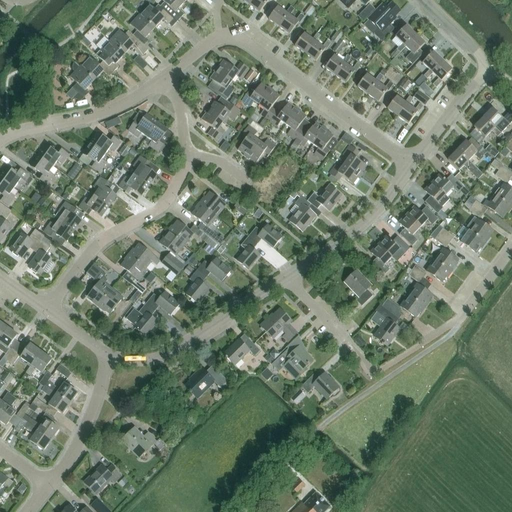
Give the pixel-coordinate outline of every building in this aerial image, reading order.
[(179,8),(185,3),(181,0),(161,0),(164,3),(160,7),(177,23),(184,15),(179,10),(179,8)] [(269,2),(270,0),(252,0),(249,6),(259,13),(268,1),(269,2)] [(337,0),(348,10),(357,0),(365,7),(371,0),(337,0)] [(386,9),(381,4),(366,20),(377,31),(373,35),(382,43),(395,30),(389,24),(400,12),(391,4),(386,9)] [(160,7),(157,5),(153,9),(149,5),(140,15),(154,29),(163,20),(172,28),(177,23),(160,7)] [(310,5),(304,14),(310,18),(316,10),(310,5)] [(366,11),(370,15),(375,10),(371,6),(366,11)] [(288,15),(289,16),(294,10),(291,7),(286,13),(278,8),(268,20),(279,28),(288,15)] [(299,24),(304,17),(301,14),(296,21),(289,16),(288,15),(279,28),(289,35),(298,23),(299,24)] [(146,38),(154,29),(140,15),(130,25),(137,31),(133,36),(144,46),(149,41),(146,38)] [(396,50),(391,55),(395,59),(400,53),(405,47),(415,35),(406,26),(395,38),(402,44),(398,48),(396,50)] [(350,33),(345,28),(341,33),(346,37),(350,33)] [(144,46),(133,36),(129,41),(119,31),(110,41),(124,55),(132,48),(135,51),(135,52),(141,58),(148,50),(144,46)] [(342,35),(337,31),(330,40),(335,44),(342,35)] [(314,42),(316,43),(321,36),(317,34),(312,40),(304,34),(295,47),(305,55),(314,42)] [(415,35),(405,47),(411,53),(405,59),(409,62),(412,65),(422,53),(419,50),(425,44),(415,35)] [(116,65),(124,55),(110,41),(96,55),(103,62),(114,72),(118,67),(116,65)] [(326,51),(331,44),(327,41),(322,48),(316,43),(314,42),(305,55),(316,62),(325,50),(326,51)] [(344,45),(339,41),(331,51),(337,55),(344,45)] [(363,53),(368,57),(373,52),(367,48),(363,53)] [(432,73),(443,62),(433,53),(423,64),(429,70),(424,76),(427,80),(433,74),(432,73)] [(344,64),(346,65),(351,58),(348,57),(347,56),(342,62),(334,56),(325,69),(335,77),(344,64)] [(140,57),(136,62),(144,70),(148,65),(140,57)] [(114,72),(103,62),(98,67),(89,58),(79,67),(94,81),(103,72),(109,78),(114,72)] [(241,81),(249,70),(241,64),(236,70),(223,61),(219,67),(217,67),(215,69),(232,82),(236,77),(241,81)] [(79,67),(79,68),(74,62),(72,65),(71,67),(71,69),(72,72),(74,73),(70,77),(77,84),(73,88),(84,99),(88,94),(85,91),(94,81),(79,67)] [(441,81),(452,71),(443,62),(432,73),(433,74),(438,79),(433,85),(436,88),(442,82),(441,81)] [(356,73),(361,66),(357,63),(352,70),(346,65),(344,64),(335,77),(346,84),(355,72),(356,73)] [(228,87),(232,82),(215,69),(213,72),(215,73),(210,79),(221,88),(218,92),(227,99),(234,91),(228,87)] [(255,75),(250,71),(243,79),(249,83),(255,75)] [(377,83),(378,84),(383,77),(379,75),(375,81),(367,75),(357,88),(368,95),(377,83)] [(404,91),(405,91),(411,83),(405,79),(399,87),(398,90),(403,93),(404,91)] [(388,92),(393,85),(390,82),(385,89),(378,84),(377,83),(368,95),(378,103),(387,91),(388,92)] [(259,106),(271,89),(268,87),(267,88),(261,84),(253,95),(248,92),(241,101),(250,108),(254,102),(259,106)] [(269,121),(276,112),(271,108),(279,97),(273,93),(274,92),(271,89),(259,106),(264,110),(260,115),(269,121)] [(429,89),(424,93),(429,98),(434,94),(429,89)] [(425,107),(430,100),(418,91),(413,98),(425,107)] [(239,99),(234,95),(228,103),(233,106),(239,99)] [(407,105),(408,106),(413,99),(409,97),(405,103),(397,97),(387,110),(398,117),(407,105)] [(232,121),(235,117),(240,111),(221,98),(216,104),(214,102),(210,108),(209,107),(207,110),(223,123),(227,117),(232,121)] [(286,126),(298,109),(295,107),(294,108),(288,104),(280,115),(276,112),(269,121),(277,127),(281,122),(286,126)] [(418,114),(423,107),(420,104),(415,111),(408,106),(407,105),(398,117),(408,125),(417,113),(418,114)] [(304,120),(306,117),(300,112),(301,111),(298,109),(286,126),(291,129),(287,135),(294,140),(291,145),(292,146),(308,123),(304,120)] [(495,128),(501,134),(511,122),(511,116),(509,113),(502,120),(492,109),(483,118),(494,129),(495,128)] [(220,128),(223,123),(207,110),(204,113),(206,114),(201,120),(212,129),(207,135),(217,142),(225,132),(220,128)] [(146,138),(157,123),(147,115),(140,125),(135,122),(128,132),(138,138),(140,134),(146,138)] [(497,137),(501,134),(495,128),(494,129),(483,118),(474,128),(485,138),(492,132),(497,137)] [(266,121),(263,119),(258,126),(261,128),(266,121)] [(108,130),(114,127),(111,121),(105,124),(108,130)] [(157,123),(146,138),(152,142),(149,146),(158,153),(165,143),(161,140),(167,130),(157,123)] [(315,123),(313,127),(308,123),(292,146),(297,149),(300,144),(304,147),(308,142),(313,145),(325,129),(322,127),(321,128),(315,123)] [(246,158),(258,142),(253,138),(257,133),(248,126),(241,136),(246,139),(238,150),(244,155),(243,156),(246,158)] [(325,148),(333,137),(327,132),(328,131),(325,129),(313,145),(318,149),(314,155),(323,161),(330,151),(325,148)] [(114,152),(120,143),(111,136),(107,141),(98,134),(90,144),(105,155),(109,150),(114,152)] [(269,156),(275,146),(267,140),(263,145),(258,142),(246,158),(249,160),(250,159),(256,164),(264,153),(269,156)] [(480,147),(476,152),(466,142),(457,151),(468,162),(474,155),(480,161),(484,157),(483,157),(486,153),(480,147)] [(101,161),(105,155),(90,144),(83,155),(93,162),(89,166),(99,173),(106,164),(101,161)] [(122,150),(127,154),(130,149),(125,145),(122,150)] [(172,145),(168,150),(173,153),(177,149),(172,145)] [(359,145),(357,148),(365,153),(367,151),(359,145)] [(498,153),(488,145),(484,150),(494,159),(498,153)] [(61,165),(68,156),(58,149),(55,153),(46,146),(38,156),(53,167),(57,162),(61,165)] [(362,173),(366,167),(355,159),(359,153),(350,146),(342,156),(348,160),(344,165),(361,177),(363,174),(362,173)] [(482,175),(468,162),(457,151),(448,160),(459,171),(463,167),(477,180),(482,175)] [(49,173),(53,167),(38,156),(31,167),(40,174),(37,178),(47,185),(53,176),(49,173)] [(149,186),(156,176),(146,169),(149,164),(140,157),(133,167),(137,170),(133,175),(149,186)] [(510,179),(511,176),(511,173),(494,160),(491,165),(499,171),(510,179)] [(169,161),(163,169),(169,173),(175,165),(169,161)] [(334,185),(337,181),(338,181),(342,177),(353,185),(357,179),(359,180),(361,177),(344,165),(340,170),(335,166),(328,174),(330,176),(327,179),(332,183),(334,185)] [(22,186),(29,177),(20,170),(16,175),(7,168),(0,176),(0,178),(14,189),(18,183),(22,186)] [(73,182),(78,175),(71,171),(67,177),(73,182)] [(506,184),(510,179),(499,171),(495,176),(506,184)] [(141,197),(149,186),(133,175),(129,181),(125,178),(118,187),(128,194),(131,190),(141,197)] [(458,194),(464,188),(451,176),(446,181),(439,175),(432,183),(445,196),(453,189),(458,194)] [(10,195),(14,189),(0,178),(0,194),(1,195),(0,197),(0,201),(8,207),(14,198),(10,195)] [(109,207),(116,197),(106,190),(109,185),(100,179),(93,188),(97,191),(93,196),(109,207)] [(445,196),(432,183),(424,191),(430,197),(425,203),(437,215),(443,209),(442,207),(449,200),(445,196)] [(511,190),(503,185),(495,196),(511,208),(511,207),(511,190)] [(329,212),(342,196),(334,189),(329,186),(319,198),(314,194),(307,202),(311,205),(317,210),(321,206),(329,212)] [(294,200),(298,195),(293,191),(289,197),(294,200)] [(217,217),(226,206),(210,193),(205,199),(204,198),(200,203),(217,217)] [(101,218),(109,207),(93,196),(89,202),(85,199),(79,208),(88,215),(91,211),(101,218)] [(508,214),(511,208),(495,196),(489,204),(485,200),(481,205),(476,202),(475,202),(469,197),(466,202),(472,207),(472,206),(484,215),(488,208),(502,219),(506,213),(508,214)] [(311,205),(307,202),(301,197),(294,205),(300,209),(289,222),(302,232),(315,216),(307,210),(311,205)] [(37,205),(41,208),(46,202),(42,199),(37,205)] [(74,232),(81,221),(71,214),(75,210),(65,203),(58,212),(62,215),(58,221),(74,232)] [(208,228),(217,217),(200,203),(195,209),(196,210),(192,215),(208,228)] [(244,217),(248,213),(237,204),(233,208),(244,217)] [(4,222),(12,212),(3,205),(0,209),(0,241),(10,227),(4,222)] [(480,220),(484,215),(472,206),(472,207),(469,211),(480,220)] [(432,226),(438,220),(426,208),(420,213),(414,207),(406,215),(420,229),(427,221),(432,226)] [(259,220),(263,213),(258,210),(254,216),(259,220)] [(412,236),(420,229),(406,215),(398,223),(405,229),(399,235),(412,247),(418,241),(412,236)] [(469,231),(485,244),(490,238),(489,237),(493,231),(474,218),(466,229),(469,231)] [(66,242),(74,232),(58,221),(54,226),(50,223),(44,233),(53,240),(56,235),(66,242)] [(184,246),(193,235),(177,222),(173,227),(172,227),(167,232),(184,246)] [(273,249),(281,238),(267,226),(261,233),(256,228),(248,237),(257,245),(262,239),(273,249)] [(449,244),(454,237),(443,229),(438,236),(449,244)] [(33,252),(43,238),(44,237),(35,230),(28,240),(22,235),(11,251),(21,258),(29,248),(33,252)] [(481,249),(485,244),(469,231),(460,242),(476,254),(480,248),(481,249)] [(174,258),(184,246),(167,232),(163,237),(164,238),(159,244),(170,253),(165,259),(181,272),(185,267),(174,258)] [(219,247),(223,242),(212,234),(209,238),(219,247)] [(446,249),(449,244),(438,236),(434,240),(446,249)] [(253,250),(257,245),(248,237),(241,246),(246,251),(237,262),(247,270),(260,255),(253,250)] [(404,255),(410,249),(397,237),(392,243),(386,237),(378,245),(392,258),(399,250),(404,255)] [(50,248),(49,247),(51,244),(43,238),(33,252),(38,255),(29,268),(40,275),(51,260),(44,255),(50,248)] [(216,252),(219,247),(209,238),(205,243),(216,252)] [(159,262),(155,258),(139,245),(134,251),(133,250),(129,255),(146,269),(151,263),(155,267),(159,262)] [(384,265),(392,258),(378,245),(370,253),(376,259),(371,265),(383,276),(389,270),(384,265)] [(225,249),(221,246),(216,252),(220,255),(225,249)] [(454,266),(458,261),(443,249),(434,260),(451,273),(455,267),(454,266)] [(137,280),(146,269),(129,255),(124,260),(125,261),(121,267),(137,280)] [(177,276),(181,272),(165,259),(162,264),(177,276)] [(197,263),(192,259),(188,263),(193,267),(197,263)] [(222,282),(230,272),(215,260),(210,266),(205,261),(197,271),(206,278),(211,273),(222,282)] [(447,279),(451,273),(434,260),(426,272),(442,283),(446,278),(447,279)] [(426,274),(415,266),(410,263),(407,267),(407,268),(411,271),(423,279),(426,274)] [(106,275),(101,271),(99,268),(94,264),(86,274),(94,280),(93,282),(97,286),(88,297),(93,301),(92,302),(98,307),(112,290),(105,284),(108,281),(104,278),(106,275)] [(193,271),(188,267),(183,272),(188,277),(193,271)] [(423,279),(411,271),(407,268),(404,272),(408,275),(408,276),(419,284),(423,279)] [(202,283),(206,278),(197,271),(189,280),(195,284),(186,295),(196,304),(208,289),(202,283)] [(361,307),(373,296),(367,290),(371,286),(357,271),(344,283),(359,298),(356,301),(361,307)] [(142,295),(146,290),(135,281),(131,286),(138,291),(142,295)] [(428,302),(432,296),(416,285),(408,296),(425,308),(429,303),(428,302)] [(110,315),(123,299),(112,290),(98,307),(103,311),(104,310),(110,315)] [(134,305),(142,295),(138,291),(129,302),(134,305)] [(171,316),(179,305),(164,293),(159,299),(154,295),(146,304),(155,312),(159,306),(171,316)] [(421,314),(425,308),(408,296),(400,307),(415,319),(420,313),(421,314)] [(381,307),(395,317),(400,310),(387,300),(381,307)] [(151,317),(155,312),(146,304),(138,313),(134,310),(126,320),(136,328),(135,329),(145,337),(157,322),(151,317)] [(387,347),(399,330),(394,326),(398,320),(395,317),(381,307),(379,306),(375,312),(387,320),(374,337),(387,347)] [(288,343),(297,334),(288,325),(291,322),(280,310),(269,320),(268,319),(260,327),(273,340),(282,330),(286,334),(283,337),(288,343)] [(16,350),(20,345),(14,340),(17,335),(6,328),(0,336),(0,351),(5,355),(3,358),(8,362),(16,350)] [(254,357),(260,352),(249,340),(244,346),(238,340),(223,355),(234,367),(249,352),(254,357)] [(25,348),(20,345),(16,350),(8,362),(13,365),(25,348)] [(31,366),(41,352),(30,345),(20,358),(30,366),(31,366)] [(305,368),(313,361),(299,347),(293,353),(289,349),(272,365),(279,372),(283,368),(293,377),(295,377),(300,373),(301,374),(302,374),(306,371),(306,369),(305,368)] [(274,349),(269,355),(274,360),(280,355),(274,349)] [(30,377),(35,369),(42,374),(51,360),(41,352),(31,366),(30,366),(25,373),(30,377)] [(272,361),(267,355),(263,359),(268,364),(272,361)] [(68,379),(71,375),(60,366),(56,371),(68,379)] [(230,385),(213,367),(206,373),(201,369),(190,380),(191,382),(186,387),(197,399),(214,383),(223,392),(230,385)] [(271,375),(266,369),(260,375),(265,381),(271,375)] [(11,376),(6,372),(0,380),(5,384),(11,376)] [(45,387),(48,382),(52,376),(47,373),(39,384),(44,388),(45,387)] [(327,400),(332,395),(333,396),(334,396),(339,392),(339,390),(338,389),(339,388),(325,374),(318,380),(314,375),(301,387),(308,394),(314,387),(327,400)] [(70,405),(78,394),(64,384),(59,390),(48,382),(45,387),(56,395),(70,405)] [(53,400),(49,405),(62,415),(70,405),(56,395),(45,387),(44,388),(41,391),(53,400)] [(292,399),(296,404),(306,397),(302,391),(292,399)] [(0,412),(12,397),(7,393),(1,401),(0,401),(0,412)] [(16,413),(8,407),(9,406),(10,406),(15,400),(12,397),(0,412),(0,422),(6,426),(16,413)] [(32,404),(44,412),(48,407),(36,399),(32,404)] [(24,415),(29,409),(29,408),(24,405),(16,416),(21,420),(21,419),(24,415)] [(42,418),(45,420),(52,425),(56,420),(46,413),(42,418)] [(45,420),(41,426),(24,415),(21,419),(26,423),(51,441),(59,430),(52,425),(45,420)] [(51,441),(26,423),(21,419),(21,420),(14,430),(19,434),(23,427),(34,435),(30,442),(44,451),(51,441)] [(140,459),(156,443),(147,434),(143,438),(134,429),(122,441),(140,459)] [(156,444),(160,450),(166,446),(161,440),(156,444)] [(114,484),(121,477),(112,466),(106,471),(101,466),(84,483),(96,495),(111,481),(114,484)] [(297,494),(305,486),(299,481),(291,489),(297,494)] [(22,485),(17,491),(22,495),(27,489),(22,485)] [(325,511),(329,507),(314,492),(302,504),(301,504),(293,511),(325,511)] [(95,511),(103,511),(107,509),(97,499),(90,506),(95,511)]
